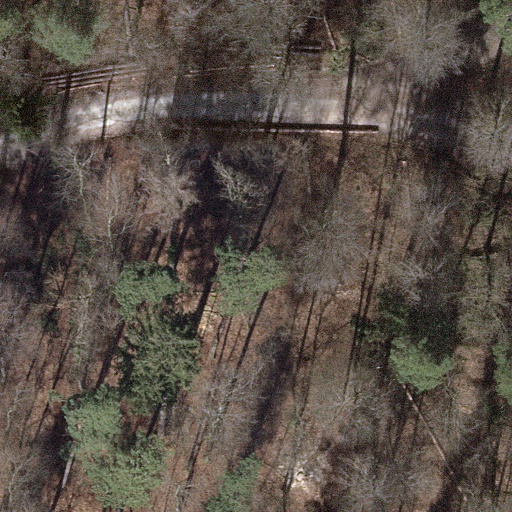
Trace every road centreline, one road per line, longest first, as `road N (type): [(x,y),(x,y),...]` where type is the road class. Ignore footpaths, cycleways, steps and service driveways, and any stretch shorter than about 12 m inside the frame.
road 1 (track): [(0,149),(121,112),(386,110)]
road 2 (track): [(511,26),(386,110)]
road 3 (track): [(386,110),(511,143)]
